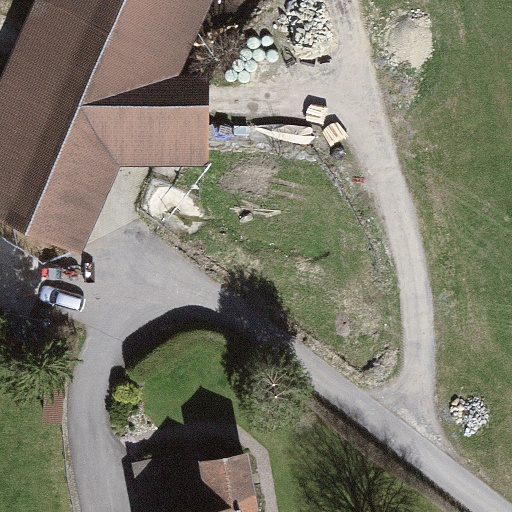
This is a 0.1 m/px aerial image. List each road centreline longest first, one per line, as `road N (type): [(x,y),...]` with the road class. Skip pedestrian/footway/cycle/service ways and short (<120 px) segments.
road 1 (track): [(507,511),(188,272),(105,278),(97,321),(103,511)]
road 2 (track): [(418,444),(428,330),(331,0)]
